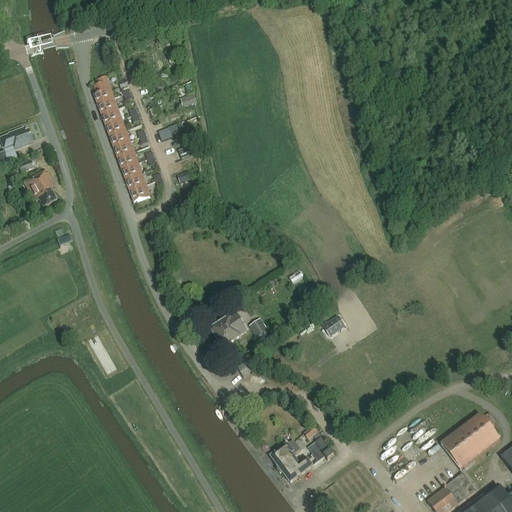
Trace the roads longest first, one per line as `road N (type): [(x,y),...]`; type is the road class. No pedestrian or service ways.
road 1 (track): [(106,30),(167,182),(159,209),(131,223)]
road 2 (unclassified): [(65,212),(68,183),(18,51)]
road 3 (tertiary): [(81,36),(215,0)]
road 4 (unclassified): [(110,325),(65,212)]
